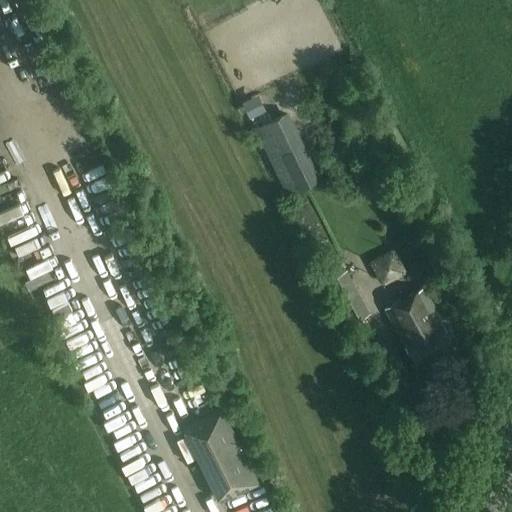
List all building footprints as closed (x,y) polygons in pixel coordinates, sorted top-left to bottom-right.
[(255,128),(287,193),(316,179),(285,114),(255,128)] [(90,159),(63,192),(73,200),(100,167),(90,159)] [(13,174),(20,193),(37,187),(30,168),(13,174)] [(385,199),(409,186),(403,175),(379,187),(385,199)] [(13,193),(0,196),(0,208),(16,203),(13,193)] [(76,212),(83,221),(84,220),(92,230),(114,213),(99,195),(76,212)] [(361,248),(368,272),(396,264),(389,240),(361,248)] [(138,265),(122,281),(134,294),(150,278),(138,265)] [(327,279),(349,322),(368,313),(345,270),(327,279)] [(416,367),(454,347),(423,288),(385,308),(416,367)] [(219,500),(256,482),(220,409),(183,427),(219,500)]
